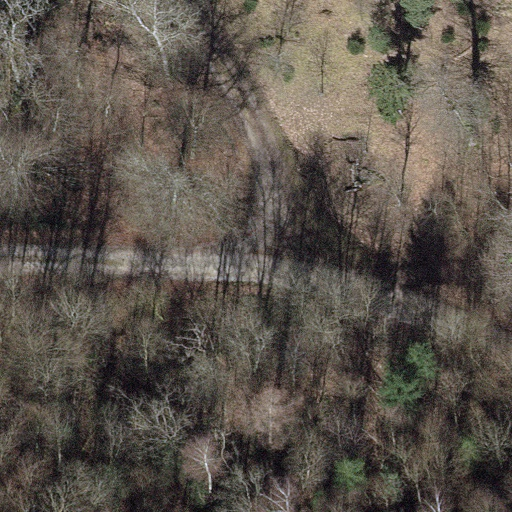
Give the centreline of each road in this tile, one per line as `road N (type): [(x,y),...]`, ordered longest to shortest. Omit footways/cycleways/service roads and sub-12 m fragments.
road 1 (track): [(0,270),(327,277),(511,355)]
road 2 (track): [(174,0),(280,161),(327,277)]
